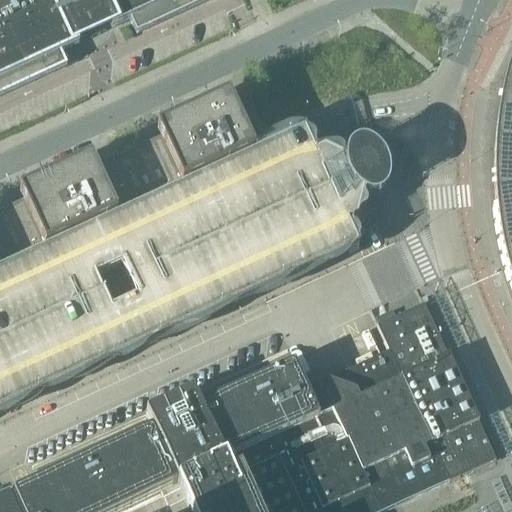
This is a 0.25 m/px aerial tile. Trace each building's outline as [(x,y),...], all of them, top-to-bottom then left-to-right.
[(0,0),(0,98),(66,68),(60,54),(78,46),(76,41),(111,25),(113,30),(131,21),(137,35),(212,0),(0,0)] [(506,80),(504,86),(501,99),(499,111),(498,120),(496,129),(495,138),(495,147),(494,161),(494,168),(494,176),(494,184),(494,192),(495,200),(496,216),(497,224),(499,233),(502,248),(504,261),(506,268),(509,277),(511,286),(511,288),(511,61),(510,67),(507,74),(506,80)] [(119,160),(140,206),(182,186),(268,147),(250,108),(250,107),(250,106),(249,106),(246,101),(241,103),(240,102),(239,103),(239,104),(233,107),(229,98),(157,131),(161,140),(155,143),(155,142),(153,143),(138,150),(137,150),(136,151),(120,158),(119,159),(119,160)] [(305,134),(304,132),(0,272),(0,415),(358,250),(347,227),(356,223),(362,198),(363,199),(365,200),(367,201),(369,201),(371,201),(372,201),(375,201),(377,200),(379,199),(380,199),(382,198),(383,196),(384,195),(386,191),(388,188),(388,185),(388,183),(388,181),(388,177),(387,173),(386,170),(385,166),(383,163),(381,160),(379,157),(376,155),(375,153),(373,152),(370,150),(367,149),(363,149),(361,148),(359,149),(357,149),(356,149),(354,151),(352,152),(350,153),(350,154),(348,156),(347,158),(346,160),(346,162),(346,163),(332,156),(323,152),(316,155),(315,156),(313,152),(307,138),(305,134)] [(119,160),(103,167),(103,166),(101,166),(102,167),(95,170),(91,161),(19,194),(24,203),(17,206),(17,205),(16,206),(16,207),(1,214),(0,213),(0,217),(20,261),(45,249),(117,216),(140,206),(119,160)] [(0,270),(20,261),(0,217),(0,270)] [(390,511),(449,485),(496,463),(478,425),(479,424),(457,377),(448,358),(424,306),(395,320),(392,313),(385,316),(388,323),(376,328),(393,365),(386,368),(381,357),(305,391),(294,366),(200,409),(193,394),(146,416),(153,431),(0,501),(0,511),(119,511),(178,485),(189,511),(390,511)]
